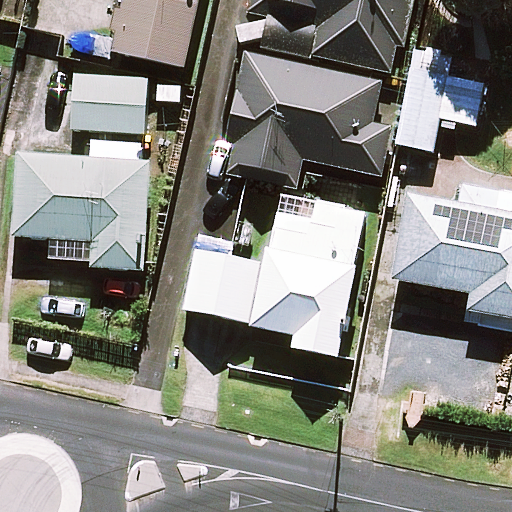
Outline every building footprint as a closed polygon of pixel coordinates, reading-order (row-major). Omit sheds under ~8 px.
[(204,0),(129,0),(117,58),(189,74),(204,0)] [(416,0),(257,0),(254,21),(273,25),(268,53),(402,78),(416,0)] [(480,117),(511,120),(511,79),(485,76),(487,62),(415,53),(403,151),(437,155),(440,125),(479,129),(480,117)] [(385,89),(251,60),(228,170),(302,185),(306,166),(384,182),(394,136),(376,133),(385,89)] [(151,85),(75,80),(71,134),(147,139),(151,85)] [(142,170),(21,160),(15,241),(55,244),(53,269),(146,276),(156,153),(143,152),(142,170)] [(511,199),(467,192),(464,212),(413,203),(399,287),(476,300),(473,318),(511,324),(511,199)] [(370,219),(319,210),(316,226),(281,219),(271,269),(199,255),(188,316),(300,337),(296,356),(342,364),(370,219)]
